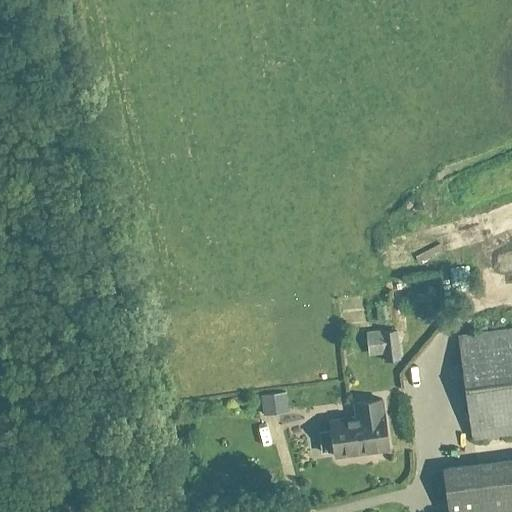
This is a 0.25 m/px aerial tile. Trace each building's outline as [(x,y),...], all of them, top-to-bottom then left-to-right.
[(388,320),(398,320),(398,300),(388,300),(388,320)] [(511,326),(499,329),(458,334),(471,436),(511,430),(511,326)] [(383,353),(384,360),(396,359),(393,330),(381,331),(381,329),(367,330),(370,355),(383,353)] [(354,416),(329,419),(330,430),(319,432),(321,454),(333,452),(334,458),(390,451),(383,398),(353,401),(354,416)] [(449,511),(490,511),(484,463),(444,469),(449,511)]
